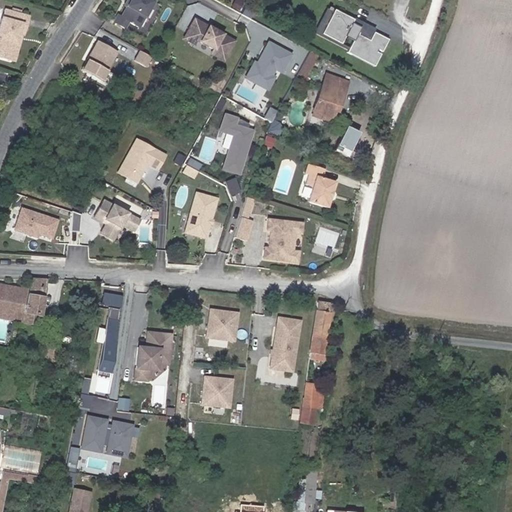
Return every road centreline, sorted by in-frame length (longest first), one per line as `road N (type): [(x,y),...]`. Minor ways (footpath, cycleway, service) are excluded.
road 1 (residential): [(511,348),(391,331),(318,289),(0,271)]
road 2 (track): [(343,299),(384,133),(434,0)]
road 3 (tertiary): [(0,156),(24,102),(90,0)]
